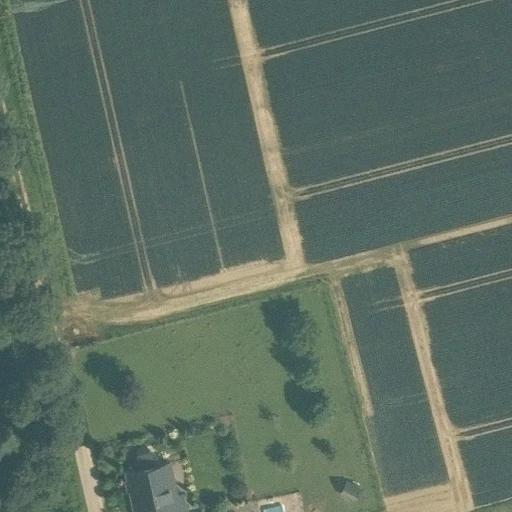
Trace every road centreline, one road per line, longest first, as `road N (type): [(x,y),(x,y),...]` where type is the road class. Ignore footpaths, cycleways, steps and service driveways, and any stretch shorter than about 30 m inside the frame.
road 1 (track): [(0,114),(49,358)]
road 2 (residential): [(86,511),(49,358)]
